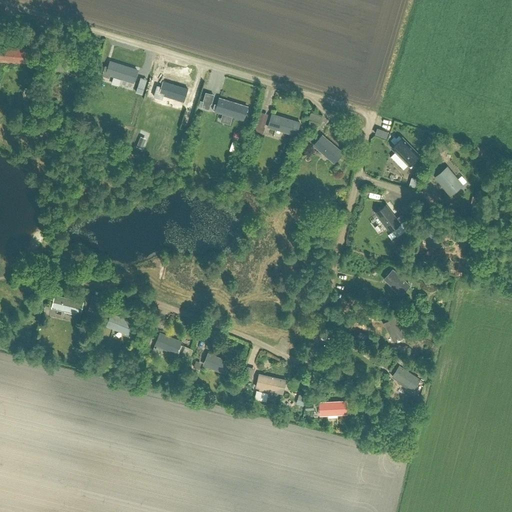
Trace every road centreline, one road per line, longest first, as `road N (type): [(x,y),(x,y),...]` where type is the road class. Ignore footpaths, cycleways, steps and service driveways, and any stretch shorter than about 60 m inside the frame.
road 1 (residential): [(356,177),(305,360),(145,298),(47,276)]
road 2 (residential): [(0,2),(311,96)]
